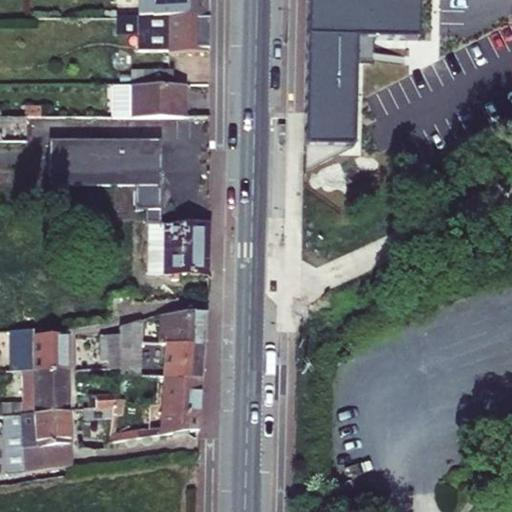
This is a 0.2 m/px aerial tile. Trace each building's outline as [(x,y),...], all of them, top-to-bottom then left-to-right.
[(133,0),(133,18),(166,18),(208,18),(207,0),(133,0)] [(305,0),(305,89),(304,149),(354,150),(357,40),(432,42),(433,0),(305,0)] [(208,52),(208,18),(166,18),(133,18),(116,18),(117,35),(145,34),(146,52),(208,52)] [(373,41),(357,40),(356,66),(372,66),(373,41)] [(138,71),(138,86),(170,86),(170,70),(138,71)] [(132,86),(132,119),(183,119),(183,86),(170,86),(138,86),(132,86)] [(40,108),(24,108),(24,118),(41,118),(40,108)] [(24,118),(0,118),(0,143),(24,143),(24,118)] [(158,143),(49,143),(49,187),(158,187),(158,143)] [(354,150),(304,149),(303,176),(354,150)] [(133,187),(133,211),(146,211),(158,211),(158,187),(133,187)] [(146,211),(146,225),(151,224),(158,224),(158,211),(146,211)] [(145,273),(205,276),(207,225),(151,224),(146,225),(145,273)] [(202,347),(204,313),(158,314),(157,343),(165,344),(202,347)] [(117,351),(139,353),(139,341),(139,321),(118,329),(118,337),(117,351)] [(65,371),(65,329),(20,333),(21,372),(65,371)] [(117,370),(117,351),(118,337),(98,338),(99,363),(106,363),(106,371),(117,370)] [(202,347),(165,344),(163,379),(200,381),(202,347)] [(139,377),(139,353),(117,351),(117,370),(117,376),(139,377)] [(65,410),(65,371),(21,372),(17,372),(18,405),(0,405),(0,416),(18,417),(23,417),(23,413),(65,410)] [(200,381),(163,379),(160,427),(107,436),(106,444),(197,432),(200,381)] [(87,396),(87,408),(111,407),(112,395),(87,396)] [(87,408),(80,409),(80,420),(109,419),(111,407),(87,408)] [(23,413),(23,417),(23,436),(23,449),(23,455),(65,450),(65,410),(23,413)] [(65,466),(65,450),(23,455),(23,466),(27,473),(65,466)]
